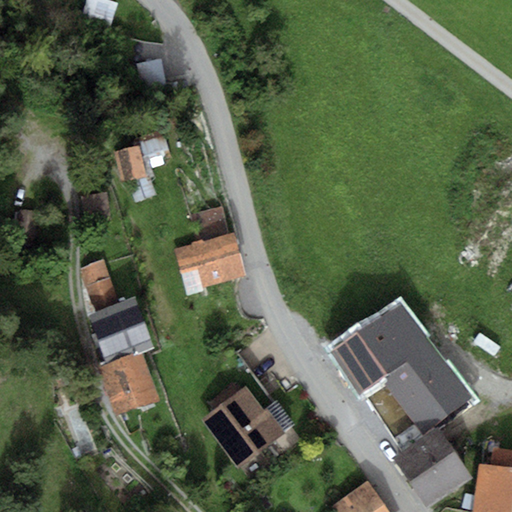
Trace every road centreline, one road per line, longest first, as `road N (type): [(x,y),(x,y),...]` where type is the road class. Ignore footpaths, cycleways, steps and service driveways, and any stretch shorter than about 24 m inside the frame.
road 1 (tertiary): [(153,0),(202,74),(261,278),(285,332),(410,511)]
road 2 (track): [(194,511),(105,412),(75,295),(71,189),(47,169),(32,172),(25,189)]
road 3 (residential): [(511,90),(393,0)]
